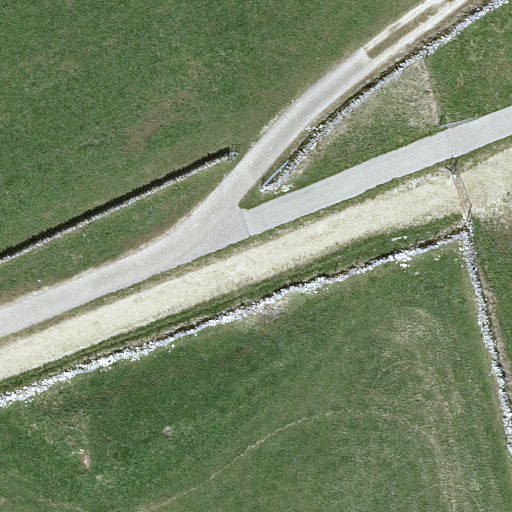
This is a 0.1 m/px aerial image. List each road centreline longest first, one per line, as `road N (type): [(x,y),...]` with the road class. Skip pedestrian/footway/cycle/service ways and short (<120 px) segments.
road 1 (track): [(0,327),(511,128)]
road 2 (track): [(463,0),(291,140),(218,240)]
